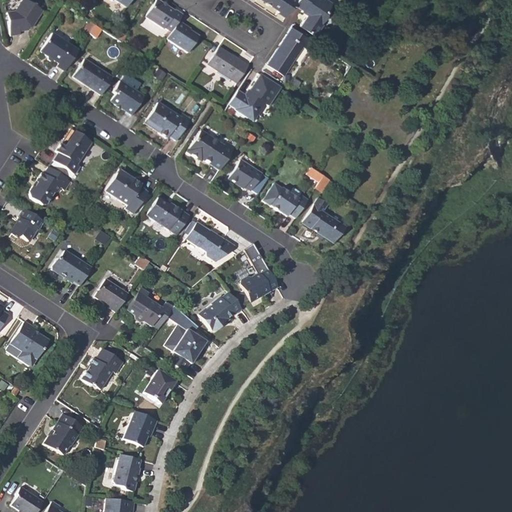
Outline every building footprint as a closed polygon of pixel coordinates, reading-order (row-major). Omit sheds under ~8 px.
[(40,11),(23,0),(20,0),(12,12),(4,13),(8,37),(17,35),(17,32),(29,29),(40,11)] [(162,27),(170,33),(177,21),(181,16),(172,10),(172,11),(155,0),(153,0),(142,17),(161,30),(162,27)] [(277,12),(285,17),(293,5),(295,0),(262,0),(277,10),(277,12)] [(295,0),(293,5),(300,9),(298,11),(304,15),(297,26),(312,35),(321,21),(320,21),(324,16),(323,11),(329,2),(325,0),(295,0)] [(93,24),(88,20),(82,30),(87,33),(93,24)] [(185,26),(177,21),(170,33),(165,40),(187,53),(198,38),(183,28),(185,26)] [(290,26),(276,48),(292,59),(306,37),(290,26)] [(121,42),(126,35),(121,31),(117,39),(121,41),(121,42)] [(55,65),(63,71),(76,50),(49,32),(38,50),(45,55),(44,58),(48,61),(51,59),(57,63),(55,65)] [(312,40),(306,37),(301,45),(306,49),(312,40)] [(207,62),(237,82),(248,66),(249,65),(219,44),(207,62)] [(292,59),(276,48),(265,64),(281,75),(292,59)] [(91,89),(100,94),(111,76),(83,58),(72,76),(82,83),(83,81),(93,87),(91,89)] [(268,107),(280,88),(260,74),(249,90),(251,91),(247,98),(243,96),(237,92),(237,93),(228,106),(235,111),(234,112),(246,120),(252,111),(257,114),(264,104),(268,107)] [(126,110),(131,114),(143,95),(138,91),(119,79),(111,91),(114,93),(110,100),(126,110)] [(157,102),(143,122),(165,138),(167,135),(175,141),(189,120),(181,115),(179,117),(157,102)] [(246,120),(252,123),(257,114),(252,111),(246,120)] [(51,159),(71,173),(76,166),(74,164),(88,142),(68,128),(53,150),(55,152),(51,159)] [(202,158),(219,170),(233,149),(225,143),(223,146),(201,131),(187,152),(195,157),(199,156),(202,158)] [(223,176),(232,182),(234,179),(240,184),(250,190),(261,174),(250,167),(250,168),(235,158),(223,176)] [(64,190),(70,181),(46,166),(41,174),(39,173),(27,192),(29,199),(40,205),(45,205),(53,194),(56,193),(59,188),(64,190)] [(305,175),(317,183),(322,176),(318,173),(310,167),(305,175)] [(114,170),(101,190),(124,205),(122,208),(129,213),(143,192),(135,186),(137,184),(114,170)] [(320,193),(329,180),(322,176),(317,183),(314,189),(320,193)] [(288,214),(294,218),(306,200),(299,195),(296,199),(274,184),(262,201),(286,217),(288,214)] [(153,197),(143,213),(173,233),(185,214),(166,202),(165,204),(153,197)] [(318,198),(301,223),(332,243),(346,228),(322,212),(328,204),(318,198)] [(17,235),(25,241),(28,237),(34,228),(36,230),(42,222),(25,211),(21,209),(16,217),(18,218),(13,225),(13,227),(13,228),(10,233),(15,237),(17,235)] [(193,222),(182,239),(201,252),(202,256),(211,262),(226,250),(230,244),(219,237),(218,238),(210,233),(208,235),(204,232),(206,230),(193,222)] [(70,281),(76,286),(88,268),(61,249),(56,257),(55,256),(47,268),(54,273),(57,272),(61,275),(61,277),(69,283),(70,281)] [(147,262),(139,257),(133,265),(141,270),(147,262)] [(256,272),(262,268),(257,260),(250,264),(256,272)] [(246,303),(273,287),(263,268),(262,268),(256,272),(248,277),(244,276),(237,280),(236,286),(246,303)] [(105,308),(112,313),(125,294),(103,280),(91,296),(106,306),(105,308)] [(146,294),(138,288),(123,310),(131,315),(130,319),(136,322),(140,321),(148,326),(149,325),(155,329),(165,313),(168,309),(160,304),(158,308),(143,298),(146,294)] [(230,315),(237,309),(225,293),(217,299),(215,298),(207,304),(208,306),(203,310),(201,309),(194,315),(206,330),(209,330),(210,330),(212,330),(213,328),(214,327),(215,325),(216,323),(228,313),(230,315)] [(34,328),(22,320),(4,348),(5,351),(27,365),(30,365),(47,339),(40,334),(39,335),(33,331),(34,328)] [(184,330),(175,325),(161,345),(169,351),(169,352),(171,353),(165,362),(181,373),(187,364),(188,365),(204,343),(184,329),(184,330)] [(86,364),(77,377),(88,384),(89,383),(97,388),(110,370),(113,371),(120,361),(98,347),(91,357),(89,356),(84,362),(86,364)] [(139,391),(157,403),(166,389),(168,390),(174,381),(154,369),(139,391)] [(13,395),(17,389),(12,386),(8,393),(13,395)] [(120,437),(140,445),(145,433),(148,426),(151,427),(154,419),(131,410),(120,437)] [(59,413),(48,430),(51,432),(48,436),(45,435),(40,443),(50,451),(54,451),(59,454),(65,445),(67,446),(79,427),(59,413)] [(93,440),(92,446),(100,448),(103,440),(94,438),(93,440)] [(124,488),(130,490),(137,468),(135,467),(138,458),(118,453),(110,483),(119,485),(124,488)] [(21,511),(32,511),(43,495),(20,480),(15,487),(16,491),(9,501),(22,511),(21,511)] [(131,510),(133,500),(104,496),(102,510),(101,511),(100,511),(126,511),(127,510),(130,510),(131,510)]
